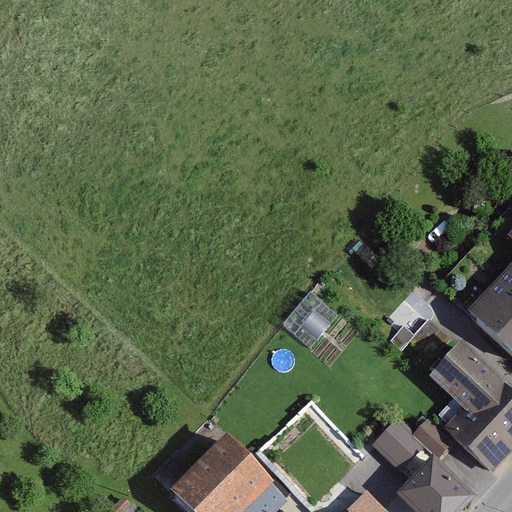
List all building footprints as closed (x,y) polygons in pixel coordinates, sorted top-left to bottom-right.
[(511,238),(511,275),(487,302),(511,325),(511,215),(501,227),(511,238)] [(313,345),(340,311),(311,289),(284,323),(313,345)] [(511,461),(511,361),(467,322),(426,367),(472,408),(452,430),(501,474),(511,461)] [(218,439),(162,496),(178,511),(256,511),(277,491),(299,511),(381,511),(353,484),(375,461),(296,386),(238,446),(218,439)] [(429,453),(396,493),(419,511),(460,511),(477,492),(429,453)]
